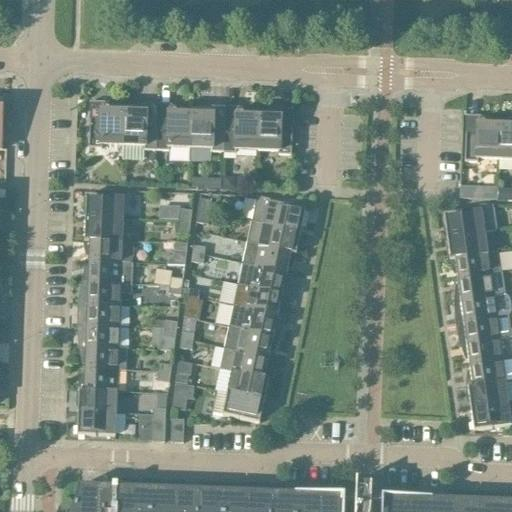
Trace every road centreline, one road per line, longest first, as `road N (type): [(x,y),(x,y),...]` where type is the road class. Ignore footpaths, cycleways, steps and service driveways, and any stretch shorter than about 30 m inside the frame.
road 1 (residential): [(511,476),(435,458),(372,455),(283,452),(250,467),(22,457)]
road 2 (residential): [(40,54),(511,76)]
road 3 (residential): [(22,457),(40,54)]
